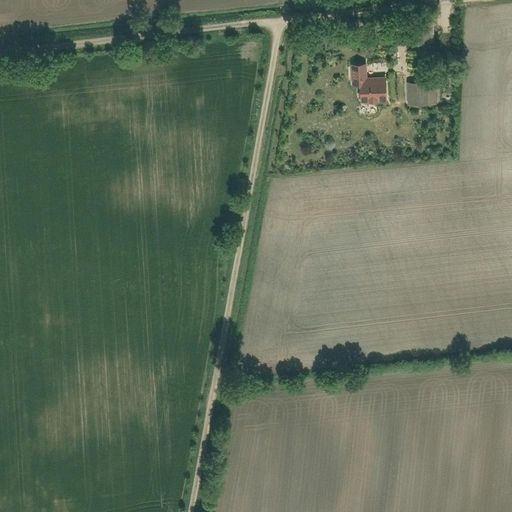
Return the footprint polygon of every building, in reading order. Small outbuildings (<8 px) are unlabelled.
[(406,22),(407,46),(436,44),(435,20),(406,22)] [(414,53),(415,65),(427,64),(426,52),(414,53)] [(351,63),(352,85),(368,84),(367,62),(351,63)] [(408,83),(409,104),(435,103),(434,82),(408,83)] [(363,86),(363,103),(389,103),(389,86),(363,86)]
